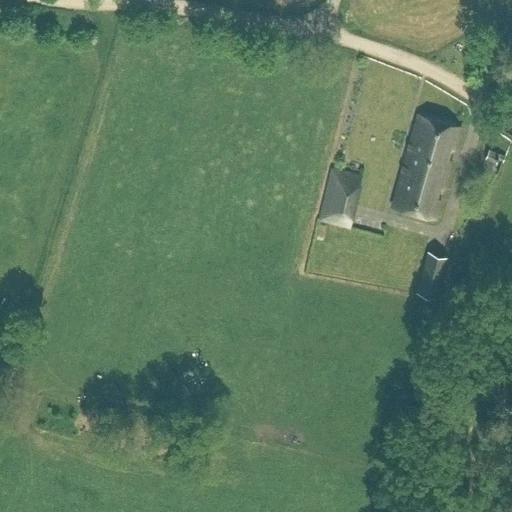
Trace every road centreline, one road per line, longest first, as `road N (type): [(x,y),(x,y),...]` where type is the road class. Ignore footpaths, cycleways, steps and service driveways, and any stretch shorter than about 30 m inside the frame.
road 1 (track): [(72,0),(170,4),(341,36),(475,92),(511,121)]
road 2 (track): [(0,346),(60,189),(111,2)]
road 3 (track): [(429,511),(483,311),(511,325)]
